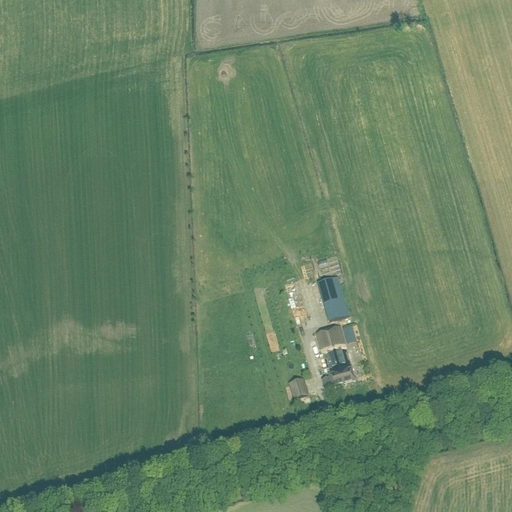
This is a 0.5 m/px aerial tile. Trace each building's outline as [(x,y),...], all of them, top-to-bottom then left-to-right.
[(307,262),(323,247),(310,233),(294,248),(307,262)] [(319,286),(330,324),(349,319),(338,280),(319,286)] [(266,303),(281,370),(295,366),(280,300),(266,303)] [(322,382),(326,393),(356,384),(340,329),(317,336),(330,380),(322,382)] [(353,333),(346,335),(350,348),(357,346),(353,333)] [(290,385),(295,402),(308,398),(303,381),(290,385)]
